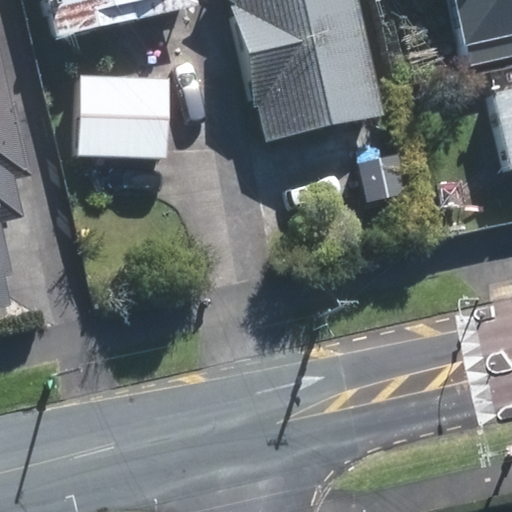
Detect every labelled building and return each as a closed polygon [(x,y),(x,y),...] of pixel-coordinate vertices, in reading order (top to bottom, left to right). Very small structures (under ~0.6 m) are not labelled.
[(192,5),(190,0),(38,0),(47,38),(192,5)] [(256,144),(375,116),(348,0),(219,0),(224,3),(256,144)] [(511,0),(437,0),(448,47),(455,45),(459,66),(505,56),(500,36),(511,32),(511,0)] [(33,178),(3,43),(0,43),(0,305),(20,301),(3,223),(29,217),(21,180),(33,178)] [(162,157),(163,77),(73,77),(71,157),(162,157)] [(511,161),(511,86),(490,92),(506,163),(511,161)] [(393,149),(329,167),(339,204),(403,186),(393,149)]
